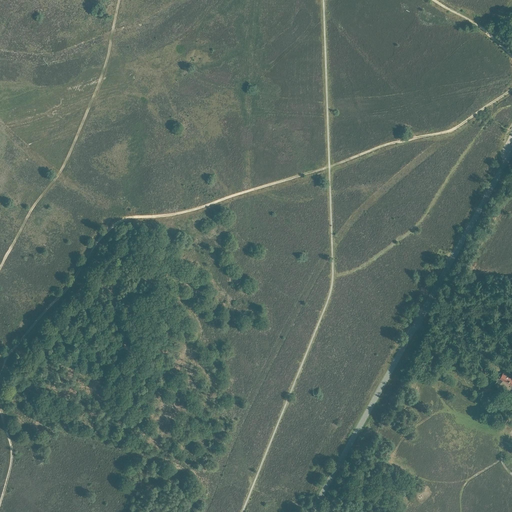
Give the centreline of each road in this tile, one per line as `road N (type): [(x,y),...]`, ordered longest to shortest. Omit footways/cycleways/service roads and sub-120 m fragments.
road 1 (track): [(6,356),(121,220),(186,211),(452,130),(483,108)]
road 2 (tertiary): [(312,511),(511,150)]
road 3 (unknown): [(0,267),(69,155),(101,79),(119,0)]
road 4 (track): [(360,511),(373,462),(449,483),(489,467)]
